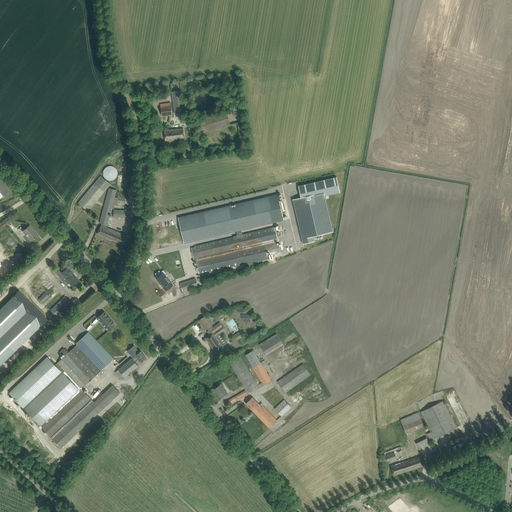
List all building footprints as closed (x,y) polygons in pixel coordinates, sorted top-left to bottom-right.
[(179,109),(184,108),(181,90),(172,92),(176,114),(180,113),(179,109)] [(170,103),(165,103),(160,104),(162,116),(169,115),(169,117),(173,117),(172,115),(170,103)] [(226,111),(198,120),(202,133),(230,125),(226,111)] [(164,130),(165,141),(185,139),(183,128),(164,130)] [(103,170),(103,173),(103,175),(104,177),(106,179),(108,180),(110,180),(113,180),(115,179),(117,177),(118,175),(118,173),(118,170),(117,168),(115,167),(113,166),(110,165),(108,166),(106,167),(104,168),(103,170)] [(88,212),(110,184),(100,176),(78,203),(88,212)] [(301,197),(292,200),(303,244),(314,241),(314,240),(313,237),(322,235),(333,232),(324,196),(340,193),(336,177),(298,186),(301,197)] [(0,198),(5,194),(9,191),(0,180),(0,198)] [(100,228),(97,234),(113,241),(125,246),(129,237),(117,231),(106,227),(107,225),(112,208),(115,196),(117,190),(113,189),(109,188),(104,204),(101,218),(100,219),(99,223),(102,223),(101,225),(100,228)] [(181,227),(185,243),(236,231),(237,235),(233,236),(233,237),(195,246),(195,247),(191,248),(194,262),(197,261),(199,273),(205,272),(206,273),(234,266),(234,267),(272,258),(271,254),(269,255),(270,255),(268,256),(267,251),(270,251),(270,254),(278,252),(276,243),(278,243),(277,235),(280,234),(279,231),(276,232),(275,230),(277,229),(277,230),(279,229),(279,226),(242,234),(241,230),(283,220),(277,194),(235,204),(236,207),(231,208),(231,205),(184,216),(186,226),(181,227)] [(114,209),(113,217),(125,218),(125,213),(129,213),(132,214),(132,207),(132,205),(130,205),(130,206),(126,206),(125,209),(114,208),(114,209)] [(0,223),(0,231),(14,220),(10,215),(0,223)] [(31,241),(34,238),(38,235),(29,225),(23,231),(31,241)] [(82,285),(68,268),(61,273),(59,270),(55,273),(62,280),(63,279),(67,284),(69,283),(72,286),(74,284),(78,288),(80,287),(80,286),(82,285)] [(156,278),(166,291),(168,290),(173,286),(166,277),(166,276),(163,273),(156,278)] [(186,291),(185,290),(195,287),(196,288),(198,287),(195,278),(180,283),(183,291),(183,292),(186,291)] [(11,298),(0,308),(0,365),(5,360),(40,327),(47,320),(45,317),(18,290),(11,297),(11,298)] [(45,292),(39,299),(42,303),(49,296),(45,292)] [(71,302),(64,296),(51,309),(57,315),(71,302)] [(104,312),(97,318),(108,331),(115,325),(109,318),(108,316),(107,316),(104,312)] [(205,316),(199,321),(205,330),(207,328),(211,325),(205,316)] [(223,345),(217,336),(220,333),(225,330),(223,326),(205,338),(217,355),(221,352),(226,349),(223,345)] [(77,345),(76,345),(57,363),(55,365),(48,357),(9,393),(14,399),(12,401),(17,405),(19,403),(61,449),(102,410),(94,402),(82,388),(94,377),(100,371),(112,361),(114,359),(113,358),(111,360),(108,357),(109,356),(91,337),(90,338),(87,334),(89,332),(88,332),(76,344),(77,345)] [(217,336),(223,345),(227,343),(220,333),(217,336)] [(259,344),(266,355),(283,344),(277,334),(259,344)] [(300,337),(293,342),(296,346),(299,344),(300,345),(304,343),(300,337)] [(236,338),(230,342),(234,348),(234,349),(241,345),(238,341),(236,338)] [(122,380),(134,370),(138,366),(135,362),(138,359),(141,362),(146,357),(141,351),(139,352),(134,346),(128,351),(133,358),(132,359),(132,358),(115,372),(122,380)] [(254,352),(253,350),(246,355),(262,382),(260,384),(262,387),(272,381),(265,370),(261,362),(254,352)] [(230,363),(248,393),(259,386),(240,356),(230,363)] [(265,360),(261,362),(265,370),(269,368),(265,360)] [(278,382),(285,392),(310,375),(303,364),(278,382)] [(222,384),(219,386),(215,389),(222,398),(228,393),(223,387),(224,386),(222,384)] [(94,402),(102,410),(121,393),(113,385),(94,402)] [(248,395),(246,391),(229,401),(231,405),(248,395)] [(252,397),(249,400),(246,403),(269,428),(277,420),(262,405),(261,406),(252,397)] [(275,409),(282,416),(291,407),(284,400),(275,409)] [(427,434),(428,436),(431,440),(456,428),(443,401),(421,412),(431,432),(427,434)] [(406,433),(411,431),(408,423),(420,418),(418,412),(400,420),(406,433)] [(424,426),(420,418),(408,423),(411,431),(424,426)] [(416,443),(417,445),(428,440),(427,437),(416,443)] [(429,443),(428,440),(417,445),(419,449),(429,443)] [(463,442),(452,448),(453,450),(464,445),(463,442)] [(384,453),(387,461),(396,458),(394,453),(402,450),(400,447),(384,453)] [(390,466),(392,471),(394,475),(423,466),(420,456),(390,466)]
